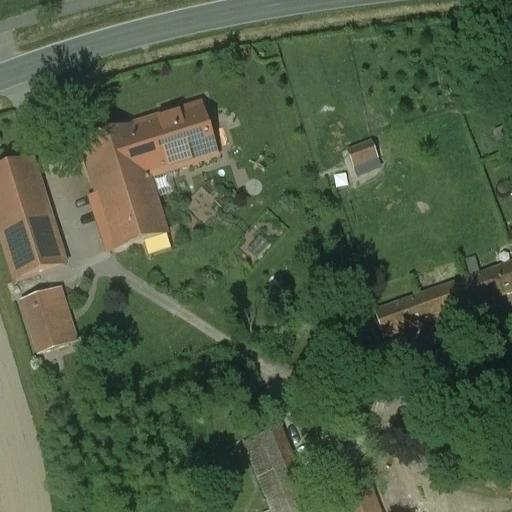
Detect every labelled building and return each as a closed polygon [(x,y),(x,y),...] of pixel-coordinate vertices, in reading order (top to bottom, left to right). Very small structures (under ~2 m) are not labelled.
[(199,109),(80,147),(114,255),(168,238),(149,179),(215,159),(199,109)] [(371,145),(348,154),(353,169),(377,160),(371,145)] [(32,162),(0,171),(0,235),(15,284),(66,268),(32,162)] [(511,265),(374,316),(383,341),(511,293),(511,265)] [(60,293),(22,304),(38,358),(77,347),(60,293)] [(312,511),(280,431),(243,446),(270,511),(312,511)]
